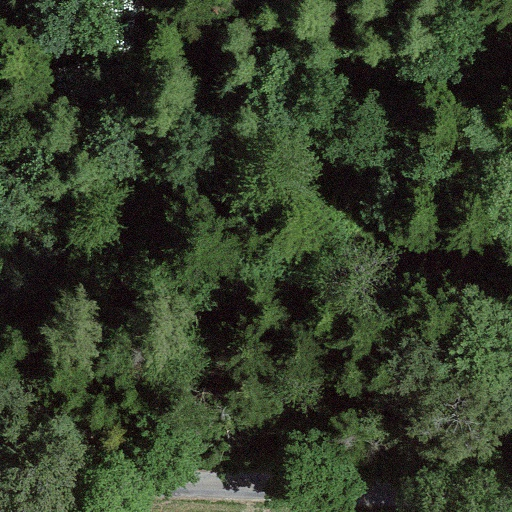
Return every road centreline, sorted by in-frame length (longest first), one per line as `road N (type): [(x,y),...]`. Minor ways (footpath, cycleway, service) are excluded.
road 1 (unclassified): [(0,489),(511,505)]
road 2 (unknown): [(373,498),(511,345)]
